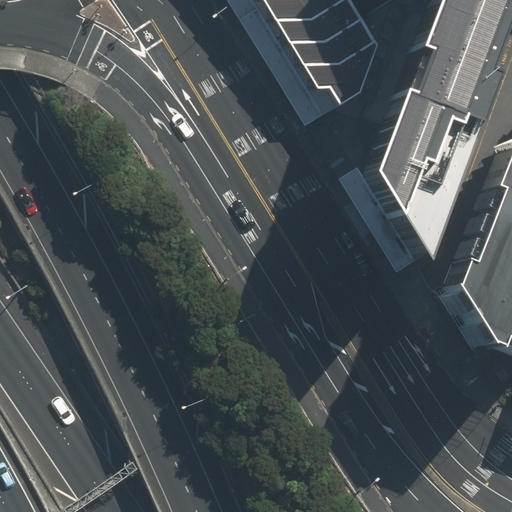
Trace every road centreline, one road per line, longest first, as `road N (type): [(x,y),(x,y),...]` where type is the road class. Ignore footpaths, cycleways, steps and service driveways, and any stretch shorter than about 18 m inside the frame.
road 1 (motorway): [(0,118),(131,357),(198,511)]
road 2 (secondary): [(291,248),(351,295),(460,437),(511,478)]
road 3 (secondary): [(431,511),(338,391),(308,334),(291,248)]
road 4 (secondary): [(231,147),(87,46),(20,21)]
road 5 (motorway): [(0,340),(117,511)]
road 6 (secondary): [(231,147),(147,0)]
